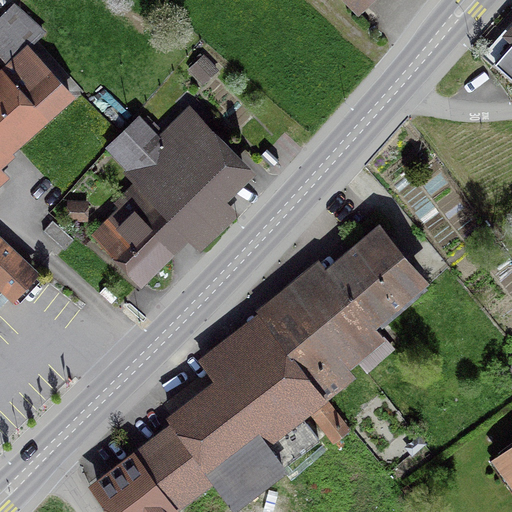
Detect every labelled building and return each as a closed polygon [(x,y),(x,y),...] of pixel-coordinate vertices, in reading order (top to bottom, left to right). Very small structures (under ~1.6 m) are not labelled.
[(349,0),(359,10),(369,0),(349,0)] [(0,49),(11,62),(28,47),(40,36),(10,8),(0,18),(0,49)] [(511,36),(511,42),(495,62),(511,76),(511,29),(508,34),(511,36)] [(0,180),(5,177),(0,170),(0,154),(43,115),(24,94),(50,71),(28,47),(11,62),(3,70),(7,74),(0,80),(0,180)] [(69,92),(50,71),(24,94),(43,115),(69,92)] [(198,124),(210,112),(187,89),(175,101),(188,115),(160,142),(136,117),(113,140),(151,180),(131,198),(127,194),(118,203),(117,201),(118,203),(104,217),(108,222),(95,235),(143,283),(144,282),(138,275),(183,231),(198,247),(232,215),(229,208),(218,196),(244,171),(198,124)] [(74,239),(52,220),(43,230),(65,249),(74,239)] [(268,325),(279,337),(325,395),(343,381),(337,373),(382,336),(369,320),(407,288),(415,297),(427,286),(380,231),(268,325)] [(0,307),(33,272),(0,241),(0,307)] [(178,428),(140,456),(172,501),(193,485),(198,493),(217,478),(235,502),(319,438),(302,416),(308,410),(323,398),(325,395),(279,337),(253,357),(245,348),(231,358),(239,368),(172,419),(178,428)] [(323,398),(308,410),(334,441),(349,428),(323,398)] [(418,436),(407,446),(412,453),(424,443),(418,436)] [(511,476),(511,448),(499,458),(511,476)] [(140,456),(98,487),(116,511),(157,511),(172,501),(140,456)] [(347,493),(328,468),(308,483),(328,509),(347,493)]
